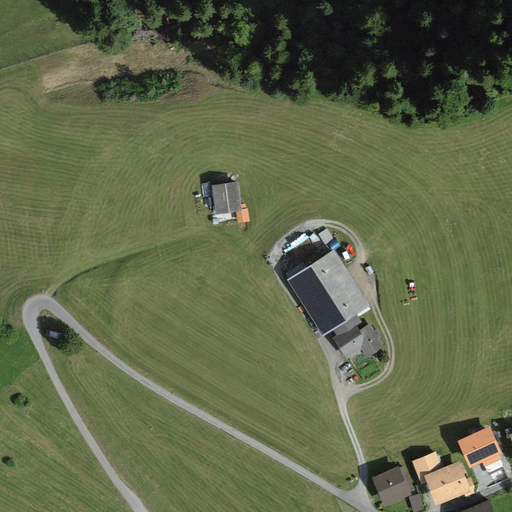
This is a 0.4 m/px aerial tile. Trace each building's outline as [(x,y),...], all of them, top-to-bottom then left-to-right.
[(239,181),(212,185),(216,214),(243,210),(239,181)] [(330,226),(321,230),(325,239),(333,235),(330,226)] [(334,249),(287,279),(323,336),(332,330),(357,314),(371,305),(334,249)] [(336,335),(332,338),(346,360),(362,350),(367,358),(386,346),(379,336),(381,335),(377,329),(375,330),(370,323),(359,330),(357,325),(362,322),(357,314),(332,330),(336,335)] [(436,451),(411,461),(420,485),(426,482),(436,507),(465,495),(466,497),(477,493),(471,477),(466,479),(459,461),(443,467),(436,451)] [(398,466),(372,478),(385,506),(411,494),(409,491),(414,489),(403,466),(399,467),(398,466)] [(421,495),(413,496),(414,506),(422,505),(421,495)] [(494,511),(489,500),(460,511),(494,511)]
